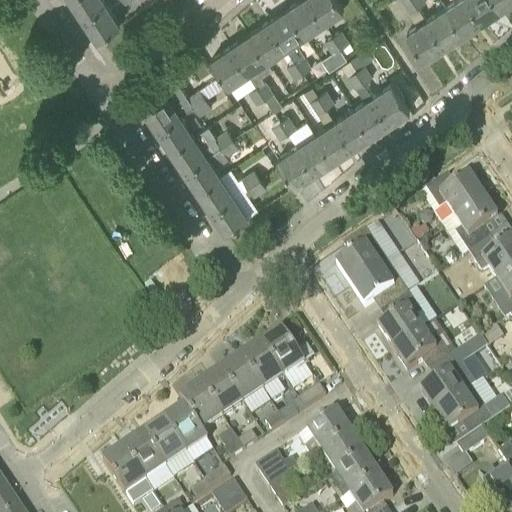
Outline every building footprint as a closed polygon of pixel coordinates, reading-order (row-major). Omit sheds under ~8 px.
[(73,0),(84,16),(107,2),(105,0),(73,0)] [(306,34),(325,21),(310,0),(298,0),(288,7),(306,34)] [(310,0),(325,21),(344,8),(338,0),(310,0)] [(389,0),(386,2),(397,19),(409,10),(418,23),(406,31),(424,57),(443,45),(425,18),(418,6),(413,0),(389,0)] [(463,32),(482,19),(468,0),(453,0),(445,5),(463,32)] [(501,7),(496,0),(468,0),(482,19),(501,7)] [(98,37),(120,22),(107,2),(84,16),(98,37)] [(463,32),(445,5),(425,18),(443,45),(463,32)] [(269,20),(287,47),(295,59),(303,72),(311,66),(295,41),(306,34),(288,7),(269,20)] [(267,59),(287,47),(269,20),(250,32),(267,59)] [(341,47),(349,41),(341,28),(333,34),(341,47)] [(230,45),(248,72),(256,84),(264,97),(273,91),(262,75),(273,68),(267,59),(250,32),(230,45)] [(333,52),(341,47),(333,34),(324,40),(333,52)] [(229,85),(248,72),(230,45),(211,58),(229,85)] [(303,72),(295,59),(286,65),(295,77),(303,72)] [(356,69),(364,81),(372,76),(364,64),(356,69)] [(364,81),(356,69),(347,75),(356,87),(364,81)] [(372,94),(391,121),(410,108),(392,81),(381,89),(372,94)] [(264,97),(256,84),(248,90),(256,102),(264,97)] [(333,159),(352,146),(335,119),(327,106),(318,94),(312,85),(304,91),(326,125),(315,132),(333,159)] [(206,96),(200,87),(187,96),(193,105),(206,96)] [(334,101),(326,89),(318,94),(327,106),(334,101)] [(279,100),(273,91),(264,97),(274,111),(282,105),(279,100)] [(158,128),(181,113),(167,92),(144,107),(158,128)] [(371,133),(391,121),(372,94),(364,100),(354,107),(371,133)] [(172,148),(194,133),(187,122),(212,105),(206,96),(193,105),(181,113),(158,128),(172,148)] [(371,133),(354,107),(335,119),(352,146),(371,133)] [(288,132),(296,127),(288,114),(279,119),(288,132)] [(280,138),(288,132),(279,119),(271,125),(280,138)] [(185,169),(220,145),(214,136),(207,126),(194,133),(172,148),(185,169)] [(220,145),(233,137),(227,127),(214,136),(220,145)] [(314,172),(333,159),(315,132),(296,145),(314,172)] [(199,189),(222,174),(214,163),(239,146),(233,137),(220,145),(185,169),(199,189)] [(294,184),(314,172),(296,145),(277,158),(294,184)] [(241,177),(247,187),(261,178),(254,168),(241,177)] [(199,189),(213,210),(235,195),(229,185),(222,174),(199,189)] [(453,218),(484,198),(469,177),(454,187),(448,176),(426,190),(433,200),(439,197),(453,218)] [(247,187),(253,196),(267,187),(261,178),(247,187)] [(213,210),(226,230),(249,215),(241,204),(235,195),(213,210)] [(490,240),(489,238),(483,230),(498,220),(484,198),(453,218),(462,231),(455,234),(468,254),(490,240)] [(350,287),(381,267),(373,256),(379,252),(365,231),(344,246),(351,256),(336,266),(350,287)] [(495,282),(511,270),(511,240),(497,250),(490,240),(468,254),(481,274),(488,270),(495,282)] [(386,309),(408,294),(395,274),(389,279),(381,267),(350,287),(365,309),(380,299),(386,309)] [(510,317),(511,316),(511,270),(495,282),(503,294),(497,297),(510,317)] [(393,351),(423,330),(415,319),(422,315),(408,294),(386,309),(393,319),(378,329),(393,351)] [(287,328),(304,362),(315,357),(307,342),(308,341),(298,322),(287,328)] [(261,344),(284,378),(305,365),(282,330),(261,344)] [(429,372),(451,358),(437,338),(431,342),(423,330),(393,351),(407,372),(422,362),(429,372)] [(264,392),(284,378),(261,344),(241,358),(264,392)] [(243,406),(264,392),(241,358),(220,371),(243,406)] [(435,414),(465,394),(458,382),(464,378),(451,358),(429,372),(436,382),(421,392),(435,414)] [(223,419),(243,406),(220,371),(200,385),(223,419)] [(202,433),(223,419),(200,385),(179,399),(185,407),(202,433)] [(297,400),(304,410),(326,396),(319,386),(297,400)] [(472,436),(481,430),(493,422),(479,401),(473,405),(465,394),(435,414),(450,435),(464,425),(472,436)] [(278,415),(284,424),(298,414),(292,405),(278,415)] [(208,442),(202,433),(185,407),(164,421),(187,455),(208,442)] [(313,443),(305,448),(313,460),(321,455),(351,434),(337,413),(307,433),(313,443)] [(271,433),(284,424),(278,415),(265,424),(271,433)] [(167,469),(187,455),(164,421),(144,435),(167,469)] [(472,436),(457,446),(464,457),(489,440),(481,430),(472,436)] [(244,451),(238,442),(231,431),(219,439),(226,450),(225,450),(231,459),(244,451)] [(238,442),(244,451),(257,442),(252,433),(238,442)] [(335,475),(365,455),(351,434),(321,455),(335,475)] [(146,483),(167,469),(144,435),(123,448),(146,483)] [(125,496),(146,483),(123,448),(103,462),(125,496)] [(291,474),(300,469),(294,460),(286,465),(278,452),(255,467),(269,489),(291,474)] [(348,497),(379,477),(365,455),(335,475),(348,497)] [(203,483),(209,492),(231,477),(224,467),(202,482),(203,483)] [(492,468),(479,477),(485,485),(484,485),(502,511),(511,511),(511,472),(509,468),(497,476),(492,468)] [(298,485),(291,474),(269,489),(276,500),(298,485)] [(347,511),(384,511),(387,511),(383,504),(393,498),(379,477),(348,497),(355,507),(347,511)] [(212,496),(219,506),(240,491),(234,481),(212,496)] [(190,492),(196,501),(209,492),(203,483),(190,492)] [(283,510),(305,496),(298,485),(276,500),(283,510)] [(0,511),(17,511),(18,511),(5,491),(0,494),(0,511)] [(166,510),(166,511),(181,511),(184,510),(178,502),(166,510)]
